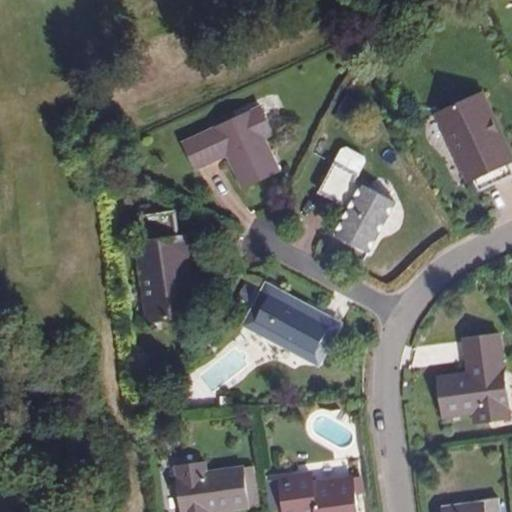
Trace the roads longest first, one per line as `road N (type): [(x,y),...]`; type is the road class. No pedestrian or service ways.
road 1 (residential): [(406,319),(387,394),(404,511)]
road 2 (residential): [(406,319),(254,241)]
road 3 (residential): [(511,234),(454,260),(406,319)]
